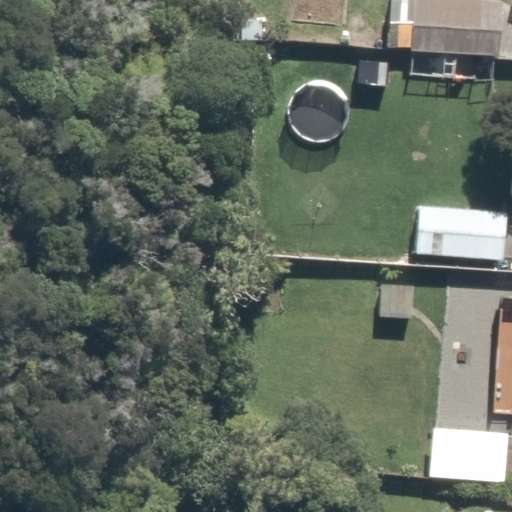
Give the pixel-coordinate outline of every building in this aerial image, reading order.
[(480,48),(482,0),(377,0),(376,44),(401,45),(400,73),(455,76),(456,46),(480,48)] [(489,202),(401,198),(399,248),(486,252),(489,202)] [(402,256),(367,254),(364,313),(399,315),(402,256)] [(488,427),(418,425),(416,470),(487,473),(488,427)] [(511,511),(511,504),(453,502),(452,511),(511,511)]
